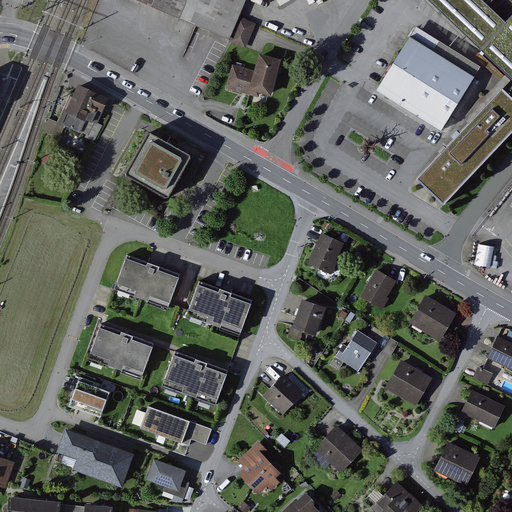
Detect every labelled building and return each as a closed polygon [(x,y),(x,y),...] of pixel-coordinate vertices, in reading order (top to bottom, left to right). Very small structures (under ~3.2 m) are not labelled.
[(137,0),(228,38),(244,0),(137,0)] [(511,23),(511,24),(484,0),(435,0),(511,70),(511,23)] [(257,24),(243,18),(233,44),(247,50),(257,24)] [(479,78),(415,39),(382,92),(447,132),(479,78)] [(481,46),(477,51),(500,72),(505,67),(481,46)] [(259,71),(234,65),(228,89),(260,97),(261,93),(277,97),(286,60),(263,55),(259,71)] [(86,125),(91,112),(103,117),(107,106),(96,102),(99,95),(78,86),(66,117),(86,125)] [(511,135),(511,96),(505,90),(420,178),(446,204),(511,135)] [(188,154),(151,134),(128,176),(166,196),(188,154)] [(344,243),(322,233),(308,264),(330,274),(344,243)] [(182,276),(127,256),(116,287),(171,306),(182,276)] [(396,282),(376,270),(361,297),(383,310),(390,299),(387,297),(396,282)] [(253,301),(199,283),(189,311),(243,329),(253,301)] [(456,314),(426,297),(410,324),(440,341),(453,319),(456,314)] [(331,309),(308,301),(299,328),(322,336),(331,309)] [(156,347),(97,325),(84,359),(126,374),(131,358),(149,365),(156,347)] [(377,343),(358,331),(347,347),(344,344),(330,365),(338,370),(344,362),(358,371),(377,343)] [(385,349),(391,339),(385,335),(379,346),(385,349)] [(511,344),(497,337),(490,351),(487,358),(488,358),(511,369),(511,344)] [(398,343),(391,339),(385,349),(383,352),(387,355),(390,357),(398,343)] [(226,370),(175,354),(165,384),(217,400),(226,370)] [(436,381),(404,363),(389,388),(421,406),(436,381)] [(482,370),(478,368),(473,378),(487,384),(492,374),(482,370)] [(303,393),(283,375),(263,397),(283,415),(303,393)] [(76,405),(108,417),(116,393),(84,381),(76,405)] [(509,407),(475,393),(466,415),(500,429),(509,407)] [(141,428),(181,443),(189,422),(148,408),(141,428)] [(206,445),(211,430),(189,422),(181,443),(189,446),(191,439),(199,442),(206,445)] [(341,425),(318,449),(344,473),(367,449),(341,425)] [(129,485),(140,452),(72,428),(64,451),(85,458),(81,468),(129,485)] [(263,456),(268,451),(258,441),(238,461),(242,465),(245,469),(239,474),(258,494),(267,486),(272,491),(280,483),(276,479),(281,474),(263,456)] [(483,459),(450,444),(437,473),(470,487),(483,459)] [(17,461),(0,455),(0,487),(1,485),(7,488),(17,461)] [(190,471),(158,458),(151,478),(182,490),(190,471)] [(417,511),(424,506),(398,482),(378,504),(386,511),(417,511)] [(341,496),(337,491),(331,497),(335,501),(341,496)] [(294,501),(281,511),(318,511),(313,507),(314,502),(305,494),(297,501),(294,501)] [(60,511),(61,502),(9,497),(7,511),(60,511)] [(247,511),(250,508),(244,503),(237,511),(238,511),(247,511)]
